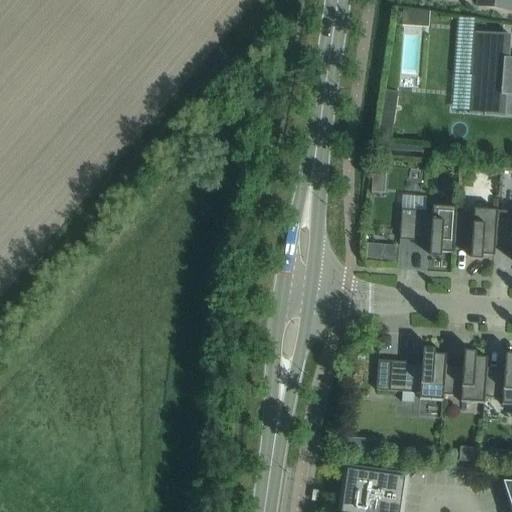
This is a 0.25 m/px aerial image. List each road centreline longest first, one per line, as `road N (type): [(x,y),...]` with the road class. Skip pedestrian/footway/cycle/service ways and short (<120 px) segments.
road 1 (secondary): [(296,291),(337,0)]
road 2 (secondary): [(263,511),(296,291)]
road 3 (residential): [(296,291),(511,307)]
